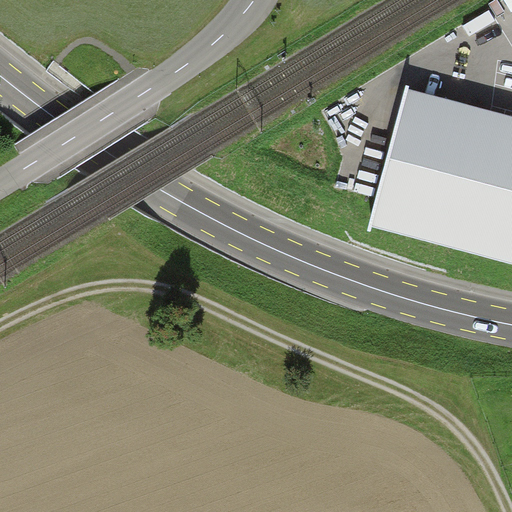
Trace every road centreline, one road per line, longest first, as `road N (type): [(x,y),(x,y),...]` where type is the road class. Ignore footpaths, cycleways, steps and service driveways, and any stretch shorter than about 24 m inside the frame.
road 1 (track): [(0,326),(110,285),(181,294),(441,412),(483,457),(510,511)]
road 2 (primary): [(0,75),(188,207),(316,268),(511,325)]
road 3 (tertiary): [(0,185),(189,63),(255,0)]
